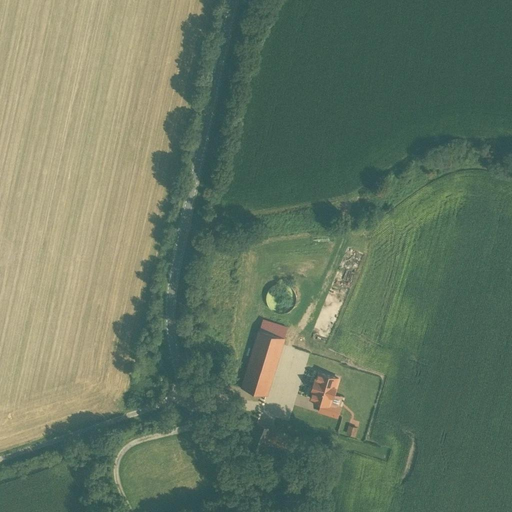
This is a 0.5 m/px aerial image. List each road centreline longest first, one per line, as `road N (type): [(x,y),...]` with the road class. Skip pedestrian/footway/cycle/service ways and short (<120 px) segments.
road 1 (unclassified): [(188,393),(174,307),(237,0)]
road 2 (unclassified): [(188,393),(0,460)]
road 3 (track): [(203,422),(120,453),(117,480),(130,511)]
road 4 (unclassified): [(250,511),(188,393)]
